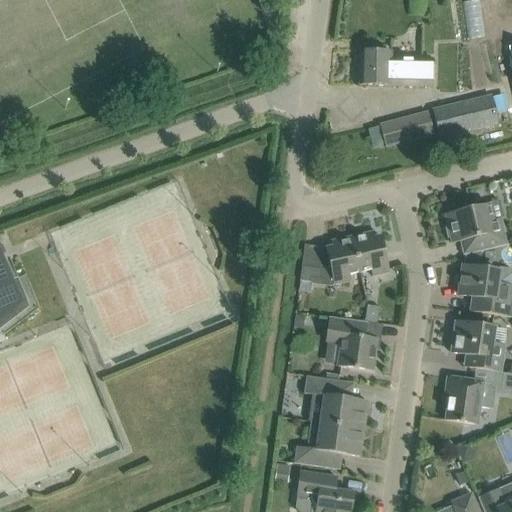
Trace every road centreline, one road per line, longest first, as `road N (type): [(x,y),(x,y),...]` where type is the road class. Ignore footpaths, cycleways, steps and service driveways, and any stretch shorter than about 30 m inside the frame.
road 1 (residential): [(391,511),(420,274),(400,188)]
road 2 (residential): [(308,87),(0,196)]
road 3 (residential): [(400,188),(289,210),(308,87)]
